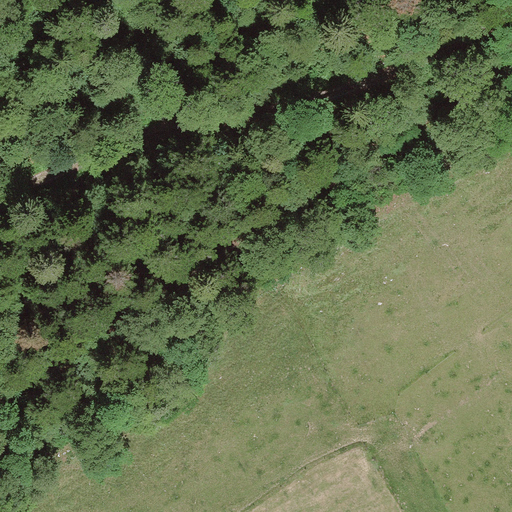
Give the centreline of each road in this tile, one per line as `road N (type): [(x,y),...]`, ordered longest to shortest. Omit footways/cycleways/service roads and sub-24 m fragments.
road 1 (track): [(0,393),(511,52)]
road 2 (track): [(0,192),(137,136),(246,119),(342,92),(511,13)]
